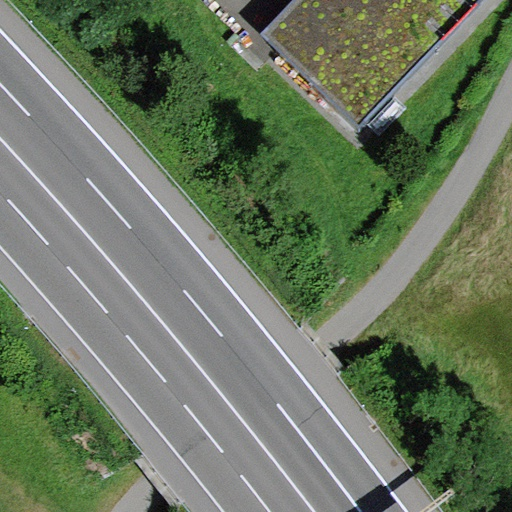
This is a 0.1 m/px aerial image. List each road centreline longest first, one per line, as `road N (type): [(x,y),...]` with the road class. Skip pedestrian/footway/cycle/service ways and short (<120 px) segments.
road 1 (track): [(511,92),(427,237),(326,348),(126,511)]
road 2 (trunk): [(305,497),(0,138)]
